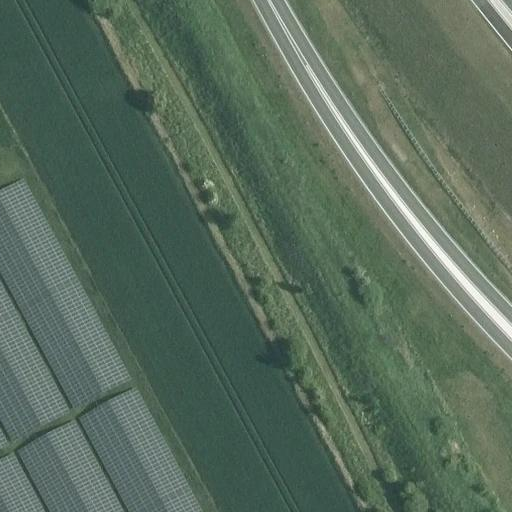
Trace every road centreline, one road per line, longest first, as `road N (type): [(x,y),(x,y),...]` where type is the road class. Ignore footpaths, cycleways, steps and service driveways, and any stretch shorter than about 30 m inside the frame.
road 1 (trunk): [(263,0),(324,116),(416,245),(511,352)]
road 2 (trunk): [(272,0),(358,135),(511,315)]
